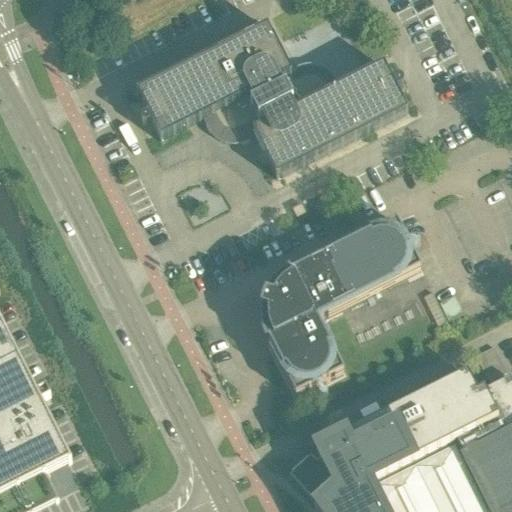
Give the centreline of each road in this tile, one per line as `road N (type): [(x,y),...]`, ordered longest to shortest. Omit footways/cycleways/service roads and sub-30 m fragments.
road 1 (secondary): [(224,503),(0,49)]
road 2 (unknown): [(254,219),(435,123)]
